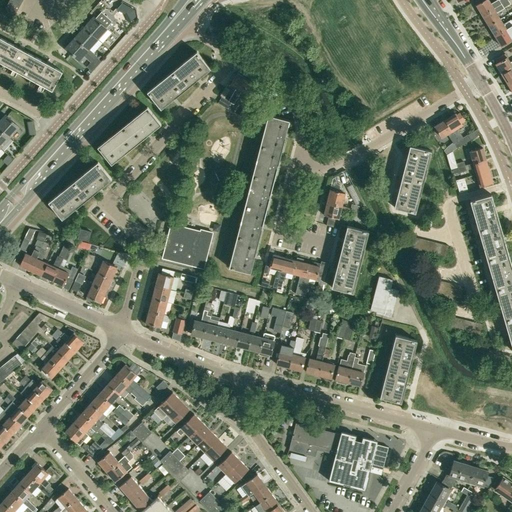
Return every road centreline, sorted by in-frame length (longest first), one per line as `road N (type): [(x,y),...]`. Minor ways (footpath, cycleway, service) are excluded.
road 1 (residential): [(120,330),(143,241),(105,203),(235,54)]
road 2 (primary): [(0,218),(174,24)]
road 3 (residential): [(0,188),(152,18),(157,11),(142,0)]
road 4 (residential): [(296,163),(329,168),(480,82)]
road 5 (residential): [(432,428),(243,379)]
road 6 (residential): [(311,511),(244,421),(243,379)]
road 7 (residential): [(296,163),(302,122),(292,95),(235,54)]
road 8 (residential): [(243,379),(120,330)]
road 9 (residential): [(39,427),(120,330)]
road 10 (residential): [(329,246),(278,234),(296,163)]
